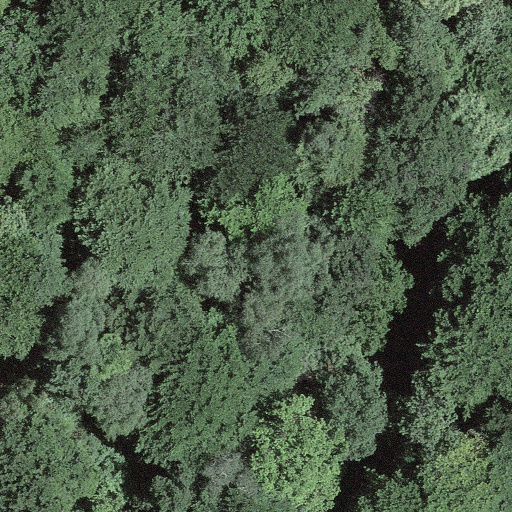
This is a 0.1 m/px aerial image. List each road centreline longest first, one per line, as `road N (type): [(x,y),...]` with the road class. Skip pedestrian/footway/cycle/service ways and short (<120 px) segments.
road 1 (unclassified): [(511,126),(465,192),(294,511)]
road 2 (track): [(0,336),(52,229),(88,176),(230,0)]
